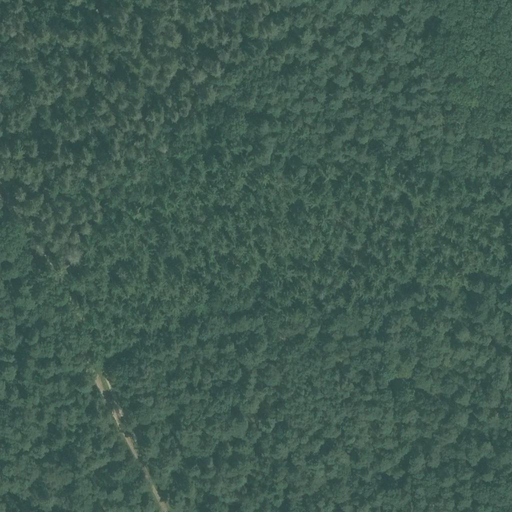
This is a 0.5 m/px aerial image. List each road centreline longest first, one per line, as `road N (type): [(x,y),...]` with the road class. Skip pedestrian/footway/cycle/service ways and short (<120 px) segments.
road 1 (track): [(276,511),(276,326),(225,103),(187,65),(87,0)]
road 2 (track): [(511,404),(472,403),(323,353),(255,308),(229,305),(192,308),(101,363)]
road 3 (track): [(0,197),(165,511)]
road 4 (track): [(511,110),(424,156),(225,103)]
road 5 (track): [(421,0),(467,129),(461,151),(468,177)]
